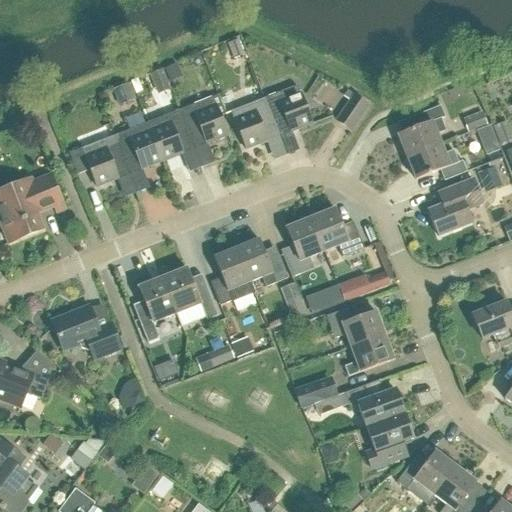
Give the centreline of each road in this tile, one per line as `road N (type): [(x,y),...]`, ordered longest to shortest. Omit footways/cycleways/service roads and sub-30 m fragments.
road 1 (residential): [(0,296),(304,176),(331,179),(375,208),(412,293)]
road 2 (residential): [(511,459),(459,411),(431,343)]
